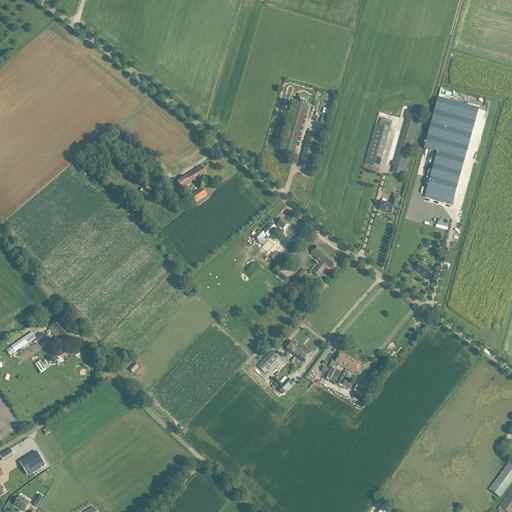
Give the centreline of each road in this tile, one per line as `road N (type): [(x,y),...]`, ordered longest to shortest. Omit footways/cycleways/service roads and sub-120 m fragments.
road 1 (unclassified): [(511,370),(328,238),(41,0)]
road 2 (track): [(105,369),(0,234)]
road 3 (track): [(105,369),(203,461)]
road 4 (track): [(0,449),(89,394),(105,369)]
